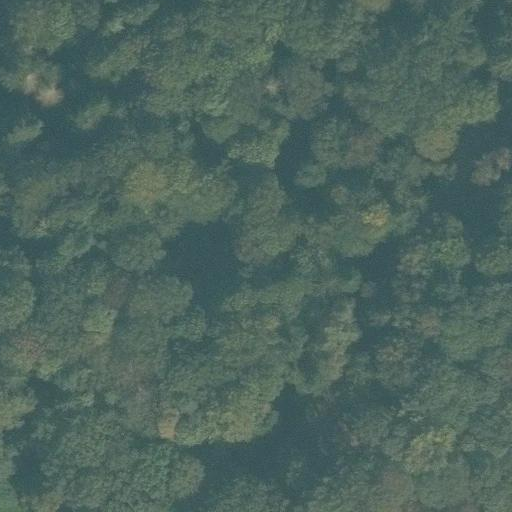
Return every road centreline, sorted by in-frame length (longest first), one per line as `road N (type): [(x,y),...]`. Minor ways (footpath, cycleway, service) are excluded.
road 1 (unclassified): [(474,138),(255,511)]
road 2 (unclassified): [(246,0),(474,138)]
road 3 (unclassified): [(188,511),(0,434)]
